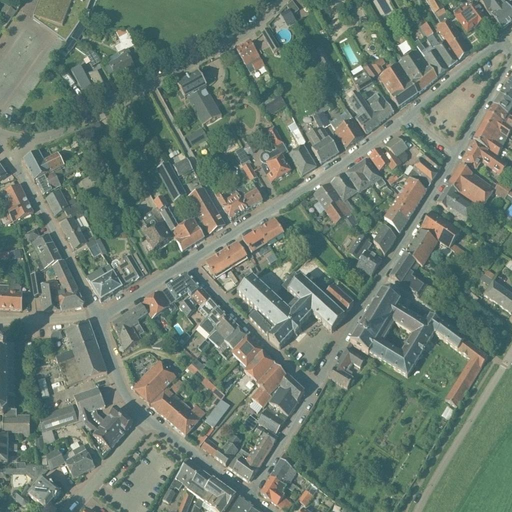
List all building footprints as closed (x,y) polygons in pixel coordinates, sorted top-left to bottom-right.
[(40,0),(33,20),(66,44),(75,32),(80,25),(85,16),(91,0),(40,0)] [(299,22),(311,10),(301,0),(293,0),(278,15),(285,22),(292,15),(299,22)] [(425,0),(435,16),(444,10),(437,0),(425,0)] [(486,12),(478,1),(479,1),(477,0),(458,0),(463,6),(459,9),(463,13),(456,18),(467,34),(484,22),(472,6),(478,2),(486,12)] [(486,12),(503,0),(502,0),(477,0),(479,1),(478,1),(486,12)] [(511,12),(503,0),(486,12),(490,18),(491,17),(501,31),(511,22),(511,12)] [(2,11),(12,18),(15,13),(5,6),(2,11)] [(445,43),(459,63),(470,55),(450,21),(437,29),(445,43)] [(80,25),(75,32),(81,35),(85,29),(80,25)] [(459,63),(445,43),(436,48),(434,45),(437,43),(427,27),(421,30),(423,33),(422,34),(422,35),(426,40),(427,39),(448,71),(459,63)] [(268,30),(262,34),(273,54),(280,51),(268,30)] [(135,47),(128,34),(118,40),(124,51),(125,52),(127,51),(135,47)] [(70,40),(69,42),(64,49),(70,53),(77,43),(70,40)] [(418,42),(414,45),(415,48),(424,60),(437,79),(447,72),(434,52),(431,47),(425,52),(418,42)] [(264,66),(251,43),(237,51),(250,74),(264,66)] [(321,50),(315,54),(326,73),(332,70),(321,50)] [(127,51),(125,52),(124,51),(118,54),(121,60),(110,66),(116,79),(128,72),(129,75),(135,71),(127,56),(130,55),(127,51)] [(96,56),(90,52),(86,55),(90,62),(93,68),(101,64),(96,56)] [(428,70),(416,52),(400,64),(419,95),(437,80),(430,69),(428,70)] [(364,71),(373,85),(371,82),(379,77),(379,76),(372,66),(370,63),(362,69),(364,72),(364,71)] [(372,66),(379,76),(381,74),(374,65),(372,66)] [(418,97),(398,66),(379,79),(393,99),(391,100),(399,111),(418,97)] [(80,67),(71,72),(78,86),(84,96),(93,91),(93,90),(96,88),(97,88),(97,89),(104,85),(97,72),(93,74),(85,76),(80,67)] [(373,85),(364,71),(351,80),(359,93),(373,85)] [(207,88),(198,73),(191,78),(190,76),(188,77),(186,74),(184,76),(185,78),(183,80),(184,82),(176,86),(185,101),(187,99),(203,128),(221,118),(205,89),(207,88)] [(511,77),(500,96),(511,104),(511,77)] [(360,95),(349,102),(359,117),(355,120),(366,137),(380,126),(380,125),(369,109),(365,104),(360,96),(360,95)] [(365,104),(369,109),(380,125),(394,114),(382,99),(380,100),(376,95),(365,104)] [(508,116),(511,110),(511,104),(500,96),(493,106),(508,116)] [(286,106),(281,98),(263,109),(268,117),(286,106)] [(323,127),(324,130),(325,129),(318,117),(331,110),(326,101),(313,108),(317,116),(323,127)] [(511,118),(508,116),(493,106),(489,114),(511,129),(511,118)] [(107,119),(111,126),(122,119),(118,112),(107,119)] [(364,139),(347,113),(330,124),(336,133),(334,134),(346,151),(364,139)] [(511,129),(489,114),(484,123),(507,139),(511,130),(511,129)] [(317,116),(313,118),(319,129),(323,127),(317,116)] [(502,148),(507,139),(484,123),(479,132),(481,133),(481,134),(502,148)] [(300,150),(303,148),(305,147),(306,144),(295,124),(288,128),(300,150)] [(96,132),(93,127),(80,134),(83,139),(96,132)] [(317,133),(311,137),(310,136),(309,136),(315,145),(316,147),(311,150),(316,158),(321,166),(338,156),(333,147),(323,131),(324,130),(323,127),(320,129),(321,131),(318,134),(317,133)] [(191,147),(209,139),(204,129),(187,136),(191,147)] [(288,155),(274,129),(266,134),(275,150),(276,152),(270,155),(269,153),(265,153),(262,155),(260,157),(260,161),(261,164),(262,165),(261,167),(261,168),(271,185),(291,174),(282,158),(288,155)] [(481,133),(479,132),(473,142),(474,142),(488,151),(497,158),(502,148),(481,134),(481,133)] [(395,141),(385,148),(391,154),(398,161),(400,162),(398,163),(401,166),(406,163),(406,160),(408,158),(404,153),(408,150),(398,141),(396,142),(395,141)] [(488,151),(474,142),(462,162),(475,171),(481,163),(493,171),(501,176),(507,166),(500,161),(487,152),(488,151)] [(316,169),(303,148),(300,150),(289,157),(302,178),(316,169)] [(392,173),(401,166),(398,163),(400,162),(398,161),(391,154),(385,158),(380,151),(369,159),(379,173),(388,167),(392,173)] [(44,162),(39,153),(23,161),(34,183),(64,167),(58,155),(44,162)] [(409,180),(410,181),(410,180),(427,192),(438,175),(437,174),(441,169),(427,157),(421,164),(419,163),(409,180)] [(97,166),(98,168),(101,169),(104,168),(105,165),(103,162),(100,161),(98,162),(97,166)] [(186,161),(174,167),(179,177),(192,171),(186,161)] [(248,166),(245,161),(239,164),(250,183),(257,179),(249,165),(248,166)] [(366,161),(356,168),(370,188),(371,187),(376,184),(380,191),(385,188),(366,161)] [(82,162),(74,165),(75,166),(64,171),(63,170),(61,171),(61,170),(36,183),(43,197),(61,188),(56,179),(63,175),(64,177),(85,168),(82,162)] [(186,197),(167,164),(156,171),(175,203),(186,197)] [(457,193),(456,194),(464,199),(464,198),(482,210),(491,216),(492,213),(484,207),(495,190),(460,167),(447,187),(448,187),(457,193)] [(370,188),(356,168),(345,176),(357,194),(359,196),(367,190),(370,188)] [(213,174),(205,178),(205,179),(210,187),(218,183),(213,174)] [(341,201),(341,202),(351,216),(355,213),(347,201),(357,194),(345,176),(330,186),(341,201)] [(410,180),(410,181),(404,190),(422,200),(427,193),(426,193),(427,192),(410,180)] [(247,191),(238,196),(242,203),(247,212),(263,203),(258,194),(253,186),(246,190),(247,191)] [(351,216),(341,202),(340,202),(329,186),(314,197),(334,227),(346,219),(351,216)] [(20,187),(3,195),(9,207),(9,208),(6,209),(13,224),(13,225),(33,215),(33,214),(20,187)] [(455,195),(456,194),(457,193),(448,187),(437,205),(445,210),(466,224),(476,209),(455,195)] [(383,195),(389,199),(393,194),(387,189),(383,195)] [(416,210),(422,200),(404,190),(399,199),(416,210)] [(224,228),(204,192),(189,200),(210,236),(224,228)] [(219,194),(215,196),(231,223),(247,212),(242,203),(238,196),(237,195),(227,201),(224,197),(222,198),(219,194)] [(66,206),(60,195),(56,197),(47,201),(55,218),(65,213),(67,218),(70,217),(80,212),(77,206),(74,201),(66,206)] [(407,223),(416,210),(399,199),(395,204),(403,210),(399,216),(407,223)] [(159,208),(162,214),(170,210),(167,204),(159,208)] [(399,236),(407,223),(399,216),(403,210),(395,204),(384,220),(399,236)] [(174,239),(157,210),(150,214),(153,219),(145,224),(143,222),(138,226),(145,238),(151,246),(147,249),(150,254),(174,239)] [(61,228),(67,240),(80,233),(74,223),(84,218),(81,211),(80,212),(70,217),(73,222),(61,228)] [(169,211),(161,215),(177,244),(182,254),(204,240),(192,221),(179,229),(169,211)] [(461,233),(431,214),(421,231),(450,250),(449,251),(455,255),(463,261),(466,255),(452,245),(461,233)] [(351,216),(346,219),(353,230),(358,226),(351,216)] [(259,232),(267,246),(284,236),(275,222),(259,232)] [(396,241),(379,223),(373,232),(378,236),(374,244),(385,258),(396,241)] [(327,227),(320,231),(323,235),(329,231),(327,227)] [(39,238),(36,231),(25,237),(28,244),(31,242),(40,261),(35,263),(40,273),(52,267),(61,262),(53,245),(53,246),(48,237),(39,242),(38,239),(39,238)] [(251,256),(267,246),(259,232),(243,242),(251,256)] [(420,267),(419,269),(421,270),(430,256),(434,259),(437,254),(433,251),(438,243),(420,232),(404,257),(420,267)] [(86,245),(89,250),(97,246),(94,239),(85,244),(80,233),(67,240),(74,252),(86,245)] [(367,243),(360,238),(349,256),(356,260),(362,250),(367,243)] [(222,255),(231,269),(247,259),(238,245),(222,255)] [(97,246),(89,250),(94,260),(102,256),(99,249),(98,249),(97,246)] [(296,249),(294,246),(286,251),(288,255),(296,249)] [(106,255),(102,247),(98,249),(99,249),(102,256),(103,257),(106,255)] [(443,248),(439,253),(448,259),(452,254),(443,248)] [(382,262),(373,257),(362,250),(356,260),(360,263),(356,269),(363,273),(371,279),(382,262)] [(20,252),(9,253),(10,262),(21,260),(20,252)] [(137,258),(135,255),(122,263),(120,265),(118,263),(116,263),(112,265),(111,267),(115,273),(114,273),(125,290),(134,284),(148,275),(141,266),(137,258)] [(214,279),(231,269),(222,255),(206,265),(214,279)] [(277,261),(277,260),(274,256),(267,261),(270,266),(277,261)] [(427,287),(413,277),(419,269),(420,267),(404,257),(390,280),(419,301),(427,307),(431,300),(422,295),(427,287)] [(66,294),(58,295),(61,314),(83,310),(84,306),(64,263),(52,268),(62,289),(66,294)] [(114,276),(109,267),(87,280),(92,288),(91,288),(101,304),(122,291),(113,276),(114,276)] [(333,310),(333,309),(314,292),(294,274),(282,288),(287,293),(287,294),(296,302),(288,311),(253,280),(237,296),(253,311),(246,318),(249,320),(248,321),(249,322),(249,321),(261,333),(260,333),(261,334),(265,337),(267,340),(268,342),(268,341),(269,342),(269,341),(280,351),(293,337),(295,338),(295,337),(296,338),(301,332),(301,331),(299,330),(312,316),(331,334),(346,317),(335,308),(333,310)] [(16,286),(16,276),(10,275),(10,281),(9,294),(8,311),(22,312),(23,302),(23,295),(21,295),(21,290),(17,287),(16,286)] [(61,313),(61,314),(58,295),(57,284),(41,286),(39,275),(32,276),(30,277),(31,279),(33,291),(34,297),(42,297),(43,303),(44,313),(61,313)] [(246,280),(243,275),(237,279),(241,284),(246,280)] [(191,309),(193,307),(189,302),(193,299),(202,291),(188,276),(184,276),(166,288),(172,297),(176,303),(187,295),(189,298),(183,303),(184,304),(179,309),(187,318),(194,313),(191,309)] [(511,296),(493,283),(484,277),(481,282),(490,288),(484,297),(511,315),(511,313),(511,296)] [(0,310),(8,311),(9,294),(10,281),(10,288),(0,287),(0,310)] [(322,283),(314,292),(333,309),(336,307),(347,316),(353,306),(333,288),(331,291),(322,283)] [(420,360),(421,360),(423,357),(422,356),(425,352),(427,354),(430,350),(432,347),(429,345),(435,336),(440,339),(471,362),(446,402),(448,404),(457,410),(488,359),(430,317),(428,319),(424,317),(421,321),(406,311),(411,303),(392,289),(391,291),(382,293),(350,345),(358,351),(368,357),(369,356),(408,379),(420,360)] [(202,291),(193,299),(201,309),(198,312),(205,320),(218,308),(202,291)] [(169,309),(169,308),(159,294),(142,306),(152,320),(169,309)] [(143,343),(139,337),(144,335),(138,325),(149,317),(142,307),(112,326),(118,339),(128,332),(131,338),(135,336),(140,344),(141,344),(140,344),(143,343)] [(210,337),(214,333),(227,318),(218,308),(205,320),(206,320),(199,327),(210,337)] [(214,333),(218,337),(225,344),(239,330),(227,318),(214,333)] [(65,332),(72,353),(73,353),(73,354),(85,349),(82,340),(93,336),(89,324),(65,332)] [(247,338),(239,330),(225,344),(217,352),(219,354),(227,360),(232,354),(247,338)] [(53,344),(65,343),(64,332),(52,333),(53,344)] [(128,332),(118,339),(126,352),(140,344),(135,336),(131,338),(128,332)] [(173,333),(164,339),(168,347),(178,340),(173,333)] [(190,338),(186,335),(178,345),(180,347),(182,349),(190,338)] [(107,376),(93,336),(82,340),(85,349),(73,354),(73,353),(72,353),(55,359),(66,390),(83,384),(84,384),(107,376)] [(241,363),(247,370),(254,361),(255,361),(262,354),(262,353),(247,338),(232,354),(237,360),(241,363)] [(6,342),(5,341),(3,343),(0,342),(0,417),(2,417),(3,418),(3,435),(19,435),(19,438),(30,438),(30,418),(17,418),(17,411),(14,411),(14,398),(16,398),(16,396),(14,396),(14,389),(16,389),(16,388),(14,388),(14,381),(16,381),(16,379),(14,379),(14,372),(16,372),(16,370),(14,370),(14,356),(16,356),(16,355),(14,355),(14,350),(15,348),(14,347),(13,349),(7,349),(7,348),(6,347),(5,347),(5,344),(6,342)] [(166,347),(163,341),(153,348),(153,350),(160,350),(166,347)] [(205,343),(205,342),(198,350),(202,354),(209,346),(205,343)] [(353,376),(349,374),(354,366),(361,370),(365,362),(346,351),(343,355),(328,380),(337,385),(348,392),(354,381),(351,379),(353,376)] [(194,360),(185,352),(180,359),(189,367),(194,360)] [(257,385),(275,366),(262,354),(255,361),(254,361),(247,370),(244,373),(245,373),(234,385),(237,389),(248,376),(257,385)] [(196,361),(191,366),(197,372),(198,372),(203,367),(196,361)] [(166,369),(159,363),(140,384),(133,391),(149,407),(176,379),(180,376),(169,366),(166,369)] [(272,402),(279,391),(277,389),(288,379),(275,366),(257,385),(256,386),(260,389),(251,399),(263,410),(270,401),(272,402)] [(58,367),(40,371),(41,377),(59,374),(58,367)] [(202,385),(206,380),(198,372),(194,377),(202,385)] [(258,423),(253,430),(254,431),(258,424),(276,436),(304,395),(288,379),(269,406),(267,410),(267,411),(258,423)] [(206,380),(202,385),(211,394),(215,388),(206,380)] [(173,397),(174,398),(184,386),(179,382),(171,391),(172,392),(170,395),(166,391),(156,402),(151,408),(157,414),(173,397)] [(220,402),(224,397),(215,388),(211,394),(220,402)] [(95,436),(106,424),(98,417),(96,413),(105,409),(98,390),(74,399),(81,419),(82,418),(86,429),(95,436)] [(157,414),(167,422),(182,405),(174,398),(173,397),(157,414)] [(230,408),(222,402),(205,424),(214,431),(230,408)] [(182,405),(167,422),(173,427),(181,417),(187,422),(193,414),(194,415),(199,409),(197,407),(192,413),(182,405)] [(76,425),(78,431),(85,429),(83,427),(81,419),(80,416),(78,412),(75,413),(73,407),(47,415),(46,415),(42,416),(39,418),(43,439),(44,443),(45,447),(56,444),(55,440),(52,432),(76,425)] [(181,417),(173,427),(186,438),(201,421),(206,415),(199,409),(194,415),(193,414),(187,422),(181,417)] [(105,458),(110,453),(133,426),(125,420),(125,419),(121,416),(120,414),(116,411),(106,424),(95,436),(94,438),(102,445),(99,449),(97,451),(103,461),(105,458)] [(253,430),(258,423),(251,417),(245,424),(253,430)] [(258,428),(255,434),(259,437),(264,431),(259,427),(258,428)] [(252,459),(262,465),(278,440),(267,433),(261,443),(251,457),(253,458),(252,459)] [(0,436),(0,452),(15,453),(18,453),(17,447),(8,447),(8,437),(0,436)] [(231,441),(221,452),(215,460),(226,468),(230,461),(231,462),(238,453),(235,450),(238,446),(240,442),(234,437),(231,441)] [(44,452),(43,438),(35,438),(36,452),(44,452)] [(215,460),(221,452),(207,441),(201,449),(215,460)] [(77,444),(70,448),(75,458),(85,475),(95,469),(83,447),(80,449),(77,444)] [(64,464),(58,451),(52,453),(46,456),(51,472),(59,468),(65,465),(64,464)] [(15,453),(0,452),(0,464),(8,465),(8,453),(15,453)] [(253,458),(251,457),(250,459),(241,452),(238,456),(228,470),(248,484),(250,483),(258,471),(262,465),(252,459),(253,458)] [(281,462),(290,469),(294,462),(284,456),(281,462)] [(64,464),(65,465),(69,472),(73,480),(73,481),(85,475),(75,458),(64,464)] [(281,462),(271,479),(281,486),(287,489),(293,493),(296,488),(291,484),(297,474),(290,469),(281,462)] [(188,490),(201,473),(188,463),(174,482),(162,502),(170,506),(176,495),(174,494),(176,490),(179,493),(183,486),(188,490)] [(214,482),(201,473),(188,490),(187,491),(179,511),(187,511),(194,497),(199,501),(196,506),(193,511),(200,511),(204,503),(209,496),(206,493),(214,482)] [(283,496),(287,489),(281,486),(271,479),(261,496),(282,511),(288,511),(293,505),(284,499),(285,498),(283,496)] [(43,480),(33,492),(32,491),(32,490),(28,487),(21,495),(19,493),(15,493),(13,496),(13,499),(23,508),(27,507),(29,504),(29,501),(26,498),(28,495),(30,496),(29,497),(46,511),(53,502),(54,502),(60,494),(43,480)] [(209,496),(204,503),(212,510),(212,511),(213,511),(225,511),(229,506),(235,498),(214,482),(206,493),(209,496)] [(309,504),(318,490),(311,485),(301,499),(298,504),(305,509),(309,504)] [(251,511),(253,509),(254,508),(240,499),(231,511),(251,511)]
